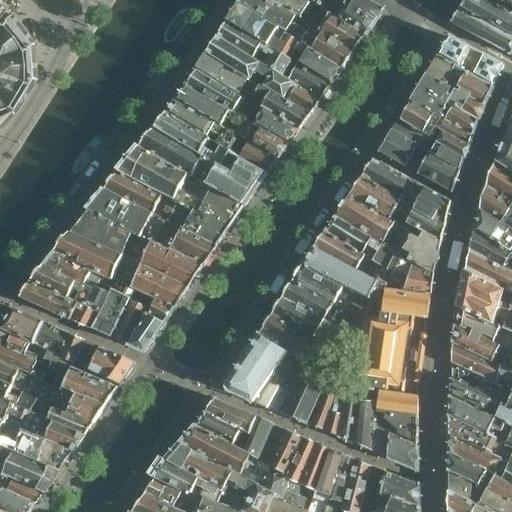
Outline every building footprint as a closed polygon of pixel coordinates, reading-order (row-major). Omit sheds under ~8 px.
[(20,0),(2,0),(0,3),(0,5),(11,14),(22,1),(20,0)] [(311,26),(267,0),(245,0),(241,6),(301,42),(311,26)] [(321,10),(304,0),(267,0),(311,26),(321,10)] [(304,0),(321,10),(330,15),(337,3),(331,0),(304,0)] [(366,37),(383,12),(384,10),(366,0),(348,0),(344,7),(337,19),(366,37)] [(511,16),(482,0),(466,0),(461,7),(511,35),(511,16)] [(301,42),(241,6),(231,22),(266,44),(273,34),(280,38),(273,49),(290,59),(300,43),(301,42)] [(511,52),(511,35),(461,7),(452,22),(511,55),(511,52)] [(366,37),(337,19),(330,15),(321,10),(311,26),(355,53),(366,37)] [(9,14),(6,17),(0,24),(0,34),(16,56),(23,53),(17,40),(26,35),(20,28),(21,27),(20,26),(19,26),(16,22),(17,22),(16,20),(15,21),(9,14)] [(273,49),(266,44),(231,22),(220,38),(280,75),(290,59),(273,49)] [(355,53),(311,26),(301,42),(300,43),(343,69),(355,53)] [(0,112),(2,111),(17,85),(16,59),(16,56),(0,34),(0,112)] [(34,57),(33,44),(26,35),(17,40),(23,53),(16,56),(16,59),(34,57)] [(280,75),(220,38),(216,35),(213,41),(217,44),(209,55),(210,55),(251,80),(259,68),(271,75),(264,87),(282,98),(292,82),(280,75)] [(494,87),(503,67),(451,39),(440,57),(465,71),(457,91),(484,107),(494,87)] [(343,69),(300,43),(290,59),(333,85),(343,69)] [(262,86),(251,80),(210,55),(200,70),(253,102),(258,94),(262,86)] [(0,129),(12,116),(35,81),(34,57),(16,59),(17,85),(2,111),(0,112),(0,129)] [(457,91),(465,71),(440,57),(429,75),(457,91)] [(333,85),(290,59),(280,75),(292,82),(322,100),(326,95),(325,95),(332,85),(333,85)] [(254,107),(198,73),(194,70),(190,76),(195,78),(189,88),(239,116),(242,111),(249,115),(254,107)] [(479,121),(450,105),(457,91),(429,75),(413,102),(439,117),(444,120),(474,136),(479,121)] [(322,100),(292,82),(282,98),(311,115),(312,115),(322,101),(322,100)] [(311,115),(282,98),(264,87),(262,86),(258,94),(269,100),(263,108),(265,110),(263,113),(269,116),(271,113),(300,130),(300,131),(311,115)] [(221,127),(228,115),(247,126),(241,138),(242,139),(251,144),(260,128),(256,126),(239,116),(189,88),(179,102),(178,102),(221,127)] [(484,107),(457,91),(450,105),(479,121),(484,107)] [(241,138),(221,127),(178,102),(174,100),(171,105),(174,108),(168,116),(208,140),(212,132),(222,138),(218,145),(222,148),(233,154),(242,139),(241,138)] [(435,123),(439,117),(413,102),(402,120),(435,140),(439,130),(441,126),(435,123)] [(300,130),(271,113),(269,116),(263,113),(256,126),(260,128),(290,145),(300,130)] [(210,141),(208,140),(168,116),(161,125),(157,122),(154,127),(158,130),(232,173),(239,160),(240,158),(233,154),(222,148),(217,157),(205,150),(210,141)] [(435,140),(402,120),(395,132),(417,145),(429,152),(435,140)] [(474,136),(444,120),(441,126),(439,130),(469,148),(474,136)] [(511,125),(497,163),(498,163),(497,164),(511,173),(511,125)] [(290,145),(260,128),(251,144),(279,160),(280,160),(290,145)] [(232,173),(158,130),(142,148),(245,207),(267,176),(239,160),(232,173)] [(469,148),(439,130),(435,140),(465,159),(469,148)] [(417,145),(395,132),(388,143),(412,157),(417,145)] [(279,160),(251,144),(242,139),(233,154),(240,158),(239,160),(267,176),(268,174),(272,177),(275,172),(272,170),(279,160)] [(465,159),(435,140),(429,152),(462,171),(465,159)] [(412,157),(388,143),(381,153),(407,168),(412,157)] [(419,175),(429,152),(417,145),(412,157),(407,168),(419,175)] [(230,228),(245,207),(142,148),(121,174),(164,195),(173,178),(189,187),(180,203),(230,228)] [(454,193),(461,171),(462,171),(429,152),(419,175),(454,193)] [(413,182),(410,180),(375,161),(363,179),(403,201),(413,182)] [(511,202),(511,173),(497,164),(488,187),(511,202)] [(180,203),(164,195),(121,174),(112,185),(109,182),(104,188),(107,191),(170,223),(180,203)] [(403,201),(363,179),(352,196),(393,219),(396,215),(408,221),(415,207),(403,201)] [(415,207),(425,188),(413,182),(403,201),(415,207)] [(510,231),(511,225),(511,202),(488,187),(481,211),(510,231)] [(170,223),(107,191),(104,188),(98,195),(102,198),(90,212),(158,244),(172,250),(182,229),(170,223)] [(446,228),(452,203),(425,188),(415,207),(408,221),(407,224),(442,244),(446,228)] [(407,224),(408,221),(396,215),(393,219),(352,196),(337,218),(396,251),(407,224)] [(230,228),(180,203),(170,223),(182,229),(218,247),(230,228)] [(511,232),(510,231),(481,211),(476,232),(511,251),(511,232)] [(158,244),(90,212),(73,234),(147,267),(158,244)] [(396,251),(337,218),(326,233),(363,253),(367,246),(375,251),(372,258),(390,267),(395,254),(396,251)] [(435,275),(442,244),(407,224),(396,251),(395,254),(435,275)] [(218,247),(182,229),(172,250),(205,265),(217,248),(218,247)] [(147,267),(73,234),(69,231),(64,237),(68,240),(58,253),(96,270),(105,275),(118,280),(125,264),(140,271),(132,287),(134,288),(137,289),(147,267)] [(511,252),(511,251),(476,232),(476,233),(471,251),(507,269),(511,252)] [(363,253),(326,233),(319,244),(315,242),(311,247),(315,249),(358,271),(366,255),(363,253)] [(205,265),(172,250),(158,244),(147,267),(190,287),(205,265)] [(382,283),(358,271),(315,249),(304,266),(346,289),(357,295),(373,303),(382,283)] [(511,271),(507,269),(471,251),(470,253),(471,253),(469,262),(469,263),(469,266),(468,266),(468,267),(468,270),(467,270),(467,271),(467,272),(511,294),(511,296),(511,301),(511,271)] [(96,270),(58,253),(46,266),(90,284),(96,270)] [(395,254),(390,267),(383,284),(388,286),(405,292),(431,296),(431,295),(432,295),(435,275),(395,254)] [(81,303),(90,284),(46,266),(34,282),(33,282),(57,292),(60,286),(74,292),(71,299),(81,303)] [(346,289),(304,266),(294,283),(335,306),(346,289)] [(176,307),(190,287),(147,267),(137,289),(145,293),(154,297),(176,307)] [(92,329),(112,286),(102,282),(105,275),(96,270),(90,284),(81,303),(73,321),(91,329),(92,329)] [(511,301),(511,296),(511,294),(467,272),(460,309),(511,330),(511,301)] [(81,303),(71,299),(57,292),(33,282),(33,283),(22,298),(63,317),(73,321),(81,303)] [(361,320),(346,312),(335,306),(294,283),(283,298),(353,336),(361,320)] [(112,338),(134,288),(132,287),(125,284),(122,291),(112,286),(92,329),(112,338)] [(129,346),(146,312),(148,309),(139,305),(145,293),(137,289),(134,288),(112,338),(129,346)] [(397,381),(404,329),(412,330),(414,317),(426,318),(428,319),(431,297),(431,296),(405,292),(386,289),(384,306),(380,305),(378,322),(370,321),(362,375),(370,376),(368,387),(382,388),(382,408),(387,409),(387,416),(390,425),(390,429),(397,432),(396,435),(419,446),(419,444),(419,398),(417,397),(403,395),(405,382),(397,381)] [(364,322),(373,303),(357,295),(346,312),(361,320),(364,322)] [(166,323),(176,307),(154,297),(148,309),(146,312),(166,323)] [(353,336),(283,298),(273,315),(316,337),(327,343),(326,345),(340,352),(344,355),(353,336)] [(510,350),(511,343),(511,330),(460,309),(458,327),(454,345),(501,367),(508,349),(510,350)] [(35,346),(45,323),(20,312),(15,310),(1,331),(35,346)] [(145,353),(165,323),(166,323),(146,312),(129,346),(145,353)] [(316,337),(273,315),(260,336),(288,351),(291,346),(305,354),(316,337)] [(60,357),(70,334),(45,323),(35,346),(47,352),(60,357)] [(47,352),(35,346),(1,331),(0,332),(0,347),(41,365),(44,358),(47,352)] [(73,367),(75,364),(86,341),(70,334),(60,357),(47,352),(44,358),(53,362),(49,369),(68,377),(73,367)] [(288,351),(260,336),(250,352),(258,356),(259,355),(279,366),(288,351)] [(91,372),(101,348),(86,341),(75,364),(91,372)] [(331,368),(340,352),(326,345),(317,361),(331,368)] [(501,367),(454,345),(453,362),(496,382),(498,376),(501,367)] [(41,365),(0,347),(0,363),(35,379),(41,365)] [(121,385),(137,363),(101,348),(91,372),(121,385)] [(511,350),(510,350),(508,349),(501,367),(511,371),(511,350)] [(280,413),(299,378),(308,362),(288,351),(279,366),(254,403),(280,413)] [(254,403),(279,366),(259,355),(258,356),(250,352),(228,385),(228,386),(227,387),(228,388),(228,389),(229,390),(229,391),(230,391),(230,392),(232,393),(232,392),(246,398),(246,399),(248,400),(248,399),(252,401),(251,402),(254,403)] [(511,397),(511,389),(496,382),(453,362),(452,380),(451,398),(497,420),(499,413),(506,416),(508,407),(511,397)] [(59,390),(55,388),(35,379),(0,363),(0,383),(41,401),(52,406),(59,390)] [(119,388),(73,367),(68,377),(63,387),(106,406),(119,388)] [(511,371),(501,367),(498,376),(511,382),(511,371)] [(326,432),(340,379),(338,378),(330,375),(325,387),(309,425),(326,432)] [(293,419),(312,382),(299,378),(280,413),(293,419)] [(339,438),(351,382),(346,380),(340,379),(326,432),(339,438)] [(309,425),(325,387),(312,382),(293,419),(309,425)] [(354,444),(362,385),(360,384),(351,382),(339,438),(354,444)] [(0,398),(3,400),(7,392),(20,398),(16,406),(35,414),(41,401),(0,383),(0,398)] [(106,406),(63,387),(57,385),(55,388),(59,390),(52,406),(93,425),(106,406)] [(373,452),(375,433),(376,414),(376,413),(377,405),(368,402),(370,390),(362,385),(354,444),(372,452),(373,452)] [(46,419),(35,414),(16,406),(3,400),(0,398),(0,419),(38,436),(46,419)] [(494,439),(498,428),(509,433),(511,427),(503,423),(497,420),(451,398),(450,418),(450,436),(496,459),(506,463),(509,465),(511,455),(511,448),(505,445),(494,439)] [(250,436),(258,418),(217,400),(207,414),(250,436)] [(93,425),(52,406),(41,401),(35,414),(46,419),(85,436),(93,425)] [(511,409),(508,407),(506,416),(503,423),(511,427),(511,409)] [(250,436),(207,414),(198,427),(244,452),(250,436)] [(419,446),(396,435),(397,432),(390,429),(390,425),(376,414),(375,433),(392,440),(390,459),(418,471),(419,471),(419,446)] [(258,461),(274,425),(258,418),(250,436),(244,452),(258,461)] [(74,452),(38,436),(0,419),(0,444),(10,449),(60,471),(61,471),(74,452)] [(85,436),(46,419),(38,436),(74,452),(85,436)] [(272,468),(288,431),(274,425),(258,461),(272,468)] [(287,477),(272,468),(258,461),(244,452),(198,427),(182,445),(182,446),(281,491),(282,488),(287,477)] [(287,477),(303,438),(288,431),(272,468),(287,477)] [(390,459),(392,440),(375,433),(373,452),(390,459)] [(496,459),(450,436),(450,454),(484,472),(491,475),(496,459)] [(316,488),(330,449),(303,438),(287,477),(310,485),(306,497),(282,488),(281,491),(277,499),(308,511),(316,488)] [(224,485),(227,478),(239,483),(238,485),(248,489),(239,510),(243,511),(269,511),(277,499),(281,491),(182,446),(168,462),(224,485)] [(60,471),(10,449),(4,462),(0,460),(0,470),(7,474),(45,492),(49,495),(54,488),(50,485),(60,471)] [(324,511),(343,455),(330,449),(316,488),(324,491),(316,511),(324,511)] [(484,472),(450,454),(450,473),(477,487),(484,472)] [(339,511),(356,460),(343,455),(324,511),(339,511)] [(419,511),(419,485),(387,473),(356,460),(339,511),(419,511)] [(227,486),(224,485),(168,462),(156,479),(186,491),(193,493),(197,484),(207,488),(203,497),(219,504),(220,502),(227,486)] [(511,486),(511,466),(509,465),(506,463),(500,480),(511,486)] [(511,486),(500,480),(491,475),(484,472),(477,487),(484,491),(511,504),(511,486)] [(484,491),(477,487),(450,473),(450,492),(479,506),(484,491)] [(45,492),(7,474),(2,487),(37,504),(40,506),(45,499),(42,497),(45,492)] [(179,509),(186,491),(156,479),(145,495),(179,509)] [(37,504),(2,487),(0,490),(0,505),(14,511),(30,511),(35,505),(36,505),(37,504)] [(243,511),(239,510),(220,502),(219,504),(203,497),(193,493),(186,491),(179,509),(145,495),(133,511),(243,511)] [(511,511),(511,504),(484,491),(479,506),(490,511),(511,511)] [(490,511),(479,506),(450,492),(450,511),(490,511)] [(307,511),(308,511),(277,499),(269,511),(307,511)]
